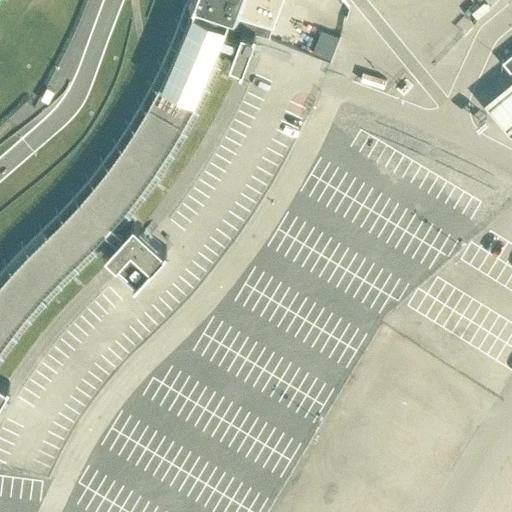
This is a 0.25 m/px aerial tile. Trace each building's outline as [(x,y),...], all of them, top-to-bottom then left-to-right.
[(194,0),(194,2),(204,6),(190,44),(170,89),(158,109),(130,153),(112,178),(83,212),(37,257),(14,283),(0,299),(0,341),(21,313),(61,270),(92,238),(110,220),(127,199),(144,177),(158,158),(173,134),(184,114),(194,95),(203,77),(209,63),(213,54),(229,11),(240,15),(273,25),(282,0),(194,0)] [(240,15),(237,26),(242,28),(254,32),(269,37),(273,25),(240,15)] [(319,41),(339,48),(347,26),(327,19),(319,41)] [(230,60),(242,65),(254,32),(242,28),(230,60)] [(511,52),(503,60),(511,71),(511,52)] [(511,88),(487,109),(511,139),(511,88)] [(105,251),(136,279),(165,247),(134,219),(105,251)] [(10,397),(23,404),(37,378),(24,371),(10,397)] [(0,397),(8,384),(0,378),(0,397)]
